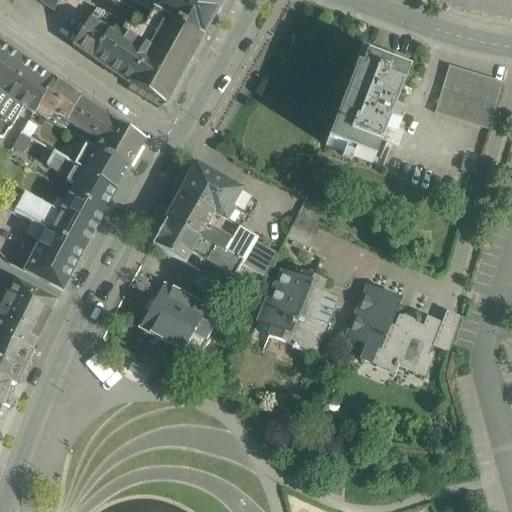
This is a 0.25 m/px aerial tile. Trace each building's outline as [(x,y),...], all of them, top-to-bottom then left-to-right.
[(37,0),(54,12),(58,0),(37,0)] [(213,6),(201,0),(149,0),(146,7),(153,11),(202,38),(213,19),(208,16),(213,6)] [(222,0),(201,0),(213,6),(218,9),(222,0)] [(428,0),(462,12),(465,0),(428,0)] [(511,0),(465,0),(462,12),(476,16),(509,23),(511,22),(511,0)] [(96,11),(72,46),(92,60),(108,32),(111,33),(112,30),(117,22),(96,11)] [(136,43),(169,96),(202,38),(153,11),(139,36),(140,36),(136,43)] [(169,96),(136,43),(112,30),(111,33),(108,32),(92,60),(127,84),(164,106),(169,96)] [(0,44),(0,87),(20,58),(0,44)] [(0,87),(0,137),(3,136),(6,131),(10,128),(22,108),(42,73),(20,58),(0,87)] [(364,59),(359,72),(354,70),(325,146),(372,164),(386,128),(397,131),(401,120),(391,115),(406,75),(364,59)] [(502,85),(447,69),(434,114),(488,130),(502,85)] [(42,73),(22,108),(32,115),(37,106),(51,81),(42,73)] [(80,100),(51,81),(37,106),(66,123),(80,100)] [(110,121),(80,100),(66,123),(99,142),(110,121)] [(144,141),(110,121),(99,142),(94,149),(128,169),(144,141)] [(94,149),(86,144),(73,166),(116,191),(128,169),(94,149)] [(0,154),(0,173),(9,159),(0,154)] [(73,166),(53,154),(46,167),(68,179),(66,183),(73,187),(69,193),(104,212),(116,191),(73,166)] [(477,166),(463,162),(461,171),(475,175),(477,166)] [(238,192),(196,168),(181,196),(181,195),(180,196),(213,215),(223,220),(230,208),(250,219),(258,205),(238,193),(238,192)] [(104,212),(69,193),(57,214),(24,196),(15,213),(33,223),(45,230),(47,231),(83,250),(104,212)] [(213,215),(180,196),(166,222),(223,254),(230,242),(230,241),(210,230),(207,234),(204,232),(213,215)] [(319,226),(297,217),(285,240),(309,250),(319,226)] [(223,254),(166,222),(152,246),(185,264),(190,255),(233,279),(241,266),(241,265),(240,265),(223,254)] [(45,230),(33,223),(26,234),(39,244),(47,231),(45,230)] [(83,250),(47,231),(39,244),(24,273),(61,293),(84,250),(83,250)] [(230,241),(230,242),(223,254),(240,265),(248,251),(230,241)] [(276,256),(253,242),(248,251),(240,265),(241,265),(241,266),(264,279),(276,256)] [(284,345),(312,279),(301,274),(299,280),(281,272),(275,286),(274,285),(267,301),(266,300),(256,324),(271,330),(268,338),(284,345)] [(312,279),(284,345),(292,348),(290,353),(292,354),(296,346),(314,353),(336,301),(319,295),(323,283),(313,279),(312,279)] [(15,282),(8,297),(7,297),(0,309),(0,341),(30,352),(31,352),(56,303),(15,282)] [(213,298),(192,286),(184,299),(205,311),(213,298)] [(164,287),(143,323),(146,332),(196,361),(206,344),(200,341),(208,327),(199,322),(205,311),(184,299),(164,287)] [(377,354),(387,328),(398,302),(366,289),(344,341),(365,349),(377,354)] [(459,319),(447,314),(442,326),(444,327),(435,349),(448,354),(459,319)] [(402,370),(417,328),(413,326),(412,324),(401,319),(399,320),(398,320),(393,331),(387,328),(377,354),(365,349),(359,364),(393,378),(397,368),(402,370)] [(417,328),(402,370),(423,379),(435,349),(444,327),(442,326),(427,320),(422,330),(417,328)] [(30,352),(0,341),(0,380),(16,386),(30,352)] [(0,380),(0,402),(9,405),(16,386),(0,380)] [(9,405),(0,402),(0,426),(7,407),(8,408),(9,405)]
